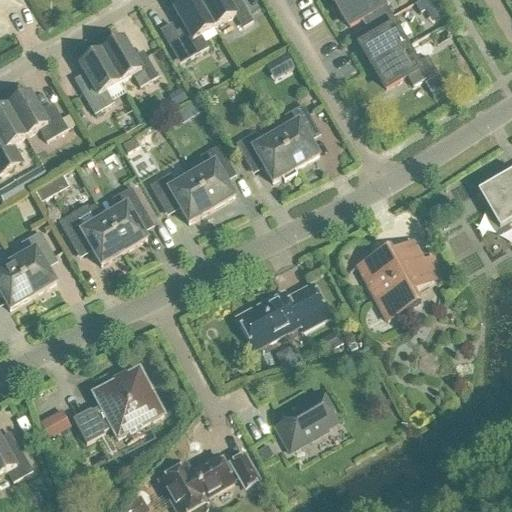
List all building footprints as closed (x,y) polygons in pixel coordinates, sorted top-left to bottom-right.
[(0,0),(0,23),(0,22),(8,18),(3,11),(14,4),(11,0),(0,0)] [(223,0),(200,0),(196,2),(214,34),(229,58),(260,40),(240,6),(230,12),(223,0)] [(355,0),(330,0),(337,11),(355,0)] [(374,0),(355,0),(337,11),(349,32),(364,24),(370,35),(369,36),(393,22),(386,10),(381,12),(374,0)] [(171,30),(160,36),(176,63),(186,57),(190,64),(208,54),(201,41),(214,34),(196,2),(174,15),(185,33),(176,38),(171,30)] [(426,32),(443,23),(432,4),(416,13),(426,32)] [(361,52),(373,73),(406,54),(394,34),(398,31),(393,22),(369,36),(369,37),(371,36),(375,43),(361,52)] [(123,45),(101,58),(120,89),(141,76),(148,89),(158,83),(146,61),(136,67),(123,45)] [(373,73),(386,95),(396,88),(402,99),(423,86),(437,78),(427,62),(415,69),(406,54),(373,73)] [(106,96),(120,89),(101,58),(80,70),(93,92),(82,99),(94,120),(114,109),(106,96)] [(276,64),(285,80),(293,75),(295,74),(286,59),(284,60),(276,64)] [(431,99),(445,91),(439,80),(425,89),(431,99)] [(29,100),(8,112),(26,143),(39,136),(46,148),(68,136),(55,114),(42,122),(29,100)] [(197,106),(186,113),(193,123),(203,117),(197,106)] [(290,132),(275,141),(296,176),(319,163),(307,143),(318,137),(303,111),(284,122),(290,132)] [(13,151),(26,143),(8,112),(0,116),(0,181),(14,173),(12,168),(20,164),(13,151)] [(296,176),(275,141),(260,149),(254,139),(236,150),(251,176),(261,170),(273,189),(282,184),(284,188),(297,180),(295,177),(296,176)] [(206,173),(191,182),(212,217),(235,203),(223,184),(234,178),(219,152),(200,163),(206,173)] [(499,235),(511,227),(511,177),(478,198),(499,235)] [(212,217),(191,182),(176,190),(170,180),(150,192),(165,218),(177,211),(189,230),(212,217)] [(41,209),(69,193),(63,181),(35,197),(41,209)] [(0,203),(3,208),(14,201),(4,183),(0,184),(0,203)] [(118,215),(103,224),(124,259),(147,246),(136,226),(146,220),(131,194),(112,205),(118,215)] [(124,259),(103,224),(95,210),(89,214),(87,211),(59,228),(77,260),(90,253),(101,273),(124,259)] [(28,259),(13,268),(33,303),(56,290),(45,270),(55,264),(40,238),(22,249),(28,259)] [(399,272),(392,258),(390,254),(357,272),(388,327),(420,310),(413,298),(434,287),(422,265),(419,261),(399,272)] [(33,303),(13,268),(0,275),(0,299),(10,317),(33,303)] [(289,309),(284,299),(237,324),(255,357),(256,356),(251,348),(264,341),(267,347),(271,348),(283,342),(284,339),(299,330),(303,337),(329,323),(312,291),(311,292),(313,296),(289,309)] [(344,349),(337,337),(319,346),(325,359),(344,349)] [(282,376),(298,367),(291,352),(274,360),(282,376)] [(127,382),(126,380),(114,386),(115,388),(93,400),(100,413),(92,418),(91,416),(73,425),(86,451),(105,442),(103,439),(112,435),(118,446),(129,440),(130,442),(142,436),(141,434),(164,422),(139,375),(127,382)] [(290,459),(302,452),(300,449),(337,427),(321,399),(298,412),(296,409),(280,418),(288,431),(277,437),(290,459)] [(62,416),(39,428),(48,445),(71,433),(62,416)] [(0,444),(0,482),(7,478),(13,489),(33,478),(18,452),(8,458),(0,444)] [(259,486),(244,460),(230,469),(245,494),(259,486)] [(206,505),(234,489),(218,461),(190,477),(187,471),(159,487),(173,511),(206,511),(206,510),(208,508),(206,505)] [(145,511),(140,503),(124,511),(145,511)]
